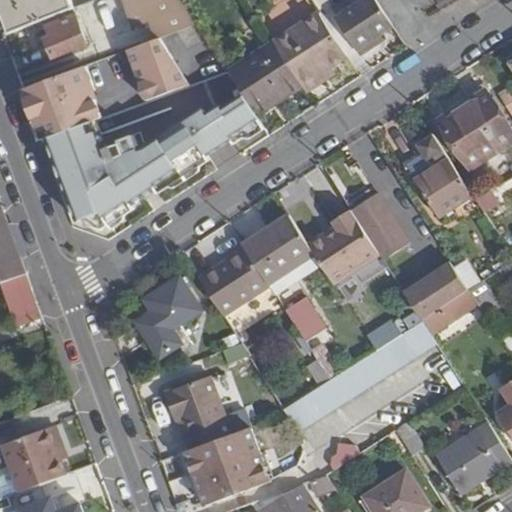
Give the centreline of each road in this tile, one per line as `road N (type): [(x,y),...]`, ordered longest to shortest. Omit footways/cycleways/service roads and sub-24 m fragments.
road 1 (residential): [(511,9),(124,268),(67,296)]
road 2 (tertiary): [(150,511),(67,296)]
road 3 (tertiary): [(67,296),(0,114)]
